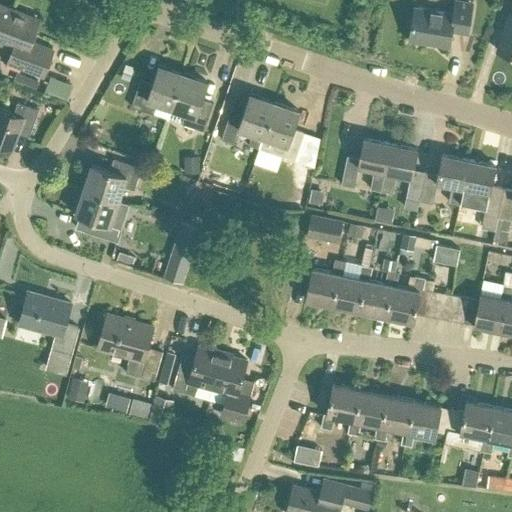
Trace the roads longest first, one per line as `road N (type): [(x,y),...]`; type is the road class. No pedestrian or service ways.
road 1 (unclassified): [(140,3),(511,121)]
road 2 (residential): [(304,337),(49,253),(28,234),(28,188)]
road 3 (residential): [(28,188),(140,3)]
road 4 (residential): [(511,363),(304,337)]
road 5 (residential): [(234,511),(304,337)]
